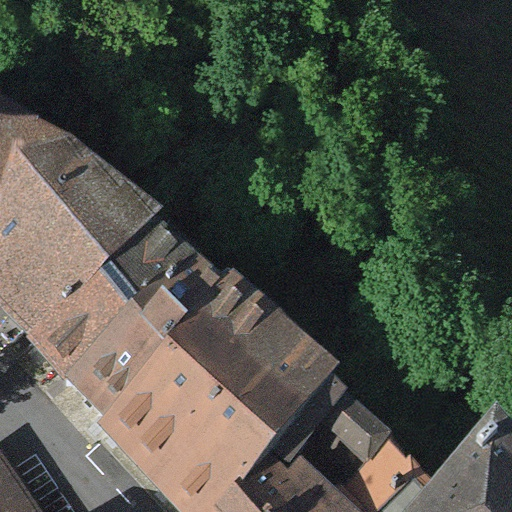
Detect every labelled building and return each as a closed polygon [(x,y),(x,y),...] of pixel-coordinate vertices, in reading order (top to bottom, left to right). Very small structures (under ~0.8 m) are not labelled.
[(0,141),(0,284),(96,194),(0,141)] [(170,251),(96,194),(0,284),(0,317),(47,366),(170,251)] [(210,285),(170,251),(47,366),(83,401),(210,285)] [(254,323),(210,285),(83,401),(117,441),(254,323)] [(117,441),(185,511),(275,511),(296,494),(311,511),(318,511),(329,506),(340,511),(360,511),(405,472),(254,323),(117,441)] [(0,511),(42,511),(0,450),(0,511)] [(275,511),(455,511),(405,472),(360,511),(340,511),(329,506),(318,511),(311,511),(296,494),(275,511)] [(511,511),(511,484),(474,511),(511,511)]
